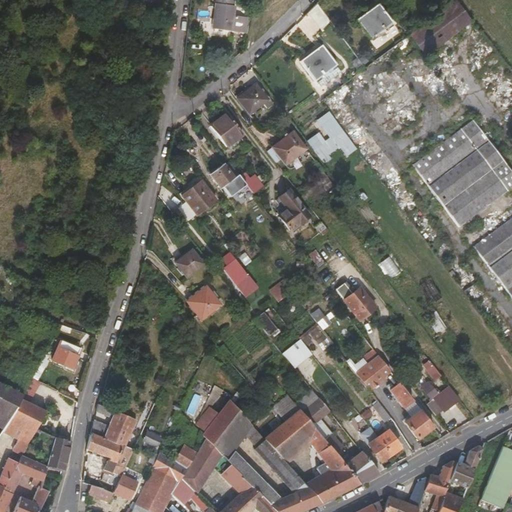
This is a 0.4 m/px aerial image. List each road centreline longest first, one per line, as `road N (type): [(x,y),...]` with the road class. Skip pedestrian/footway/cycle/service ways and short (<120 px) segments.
road 1 (residential): [(161,124),(70,489)]
road 2 (tertiary): [(334,511),(511,414)]
road 3 (residential): [(161,124),(309,0)]
road 4 (residential): [(177,0),(161,124)]
